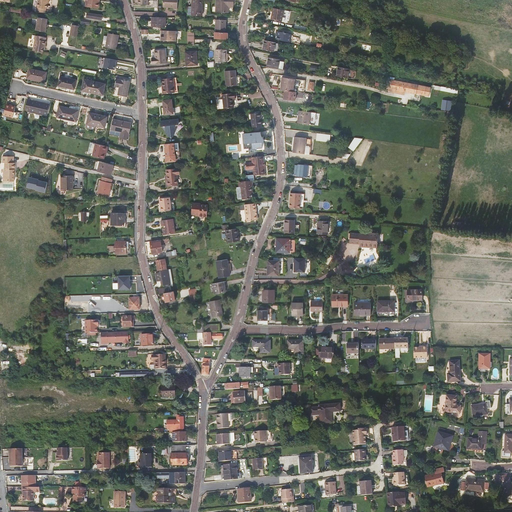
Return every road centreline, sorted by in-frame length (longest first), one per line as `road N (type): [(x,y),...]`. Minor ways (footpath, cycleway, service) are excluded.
road 1 (residential): [(248,0),(241,37),(276,113),(279,191),(242,311),(204,390)]
road 2 (residential): [(204,390),(160,321),(138,245),(140,112)]
road 3 (residential): [(140,112),(18,86)]
road 4 (unknown): [(139,183),(18,154)]
road 5 (residential): [(204,390),(193,511)]
